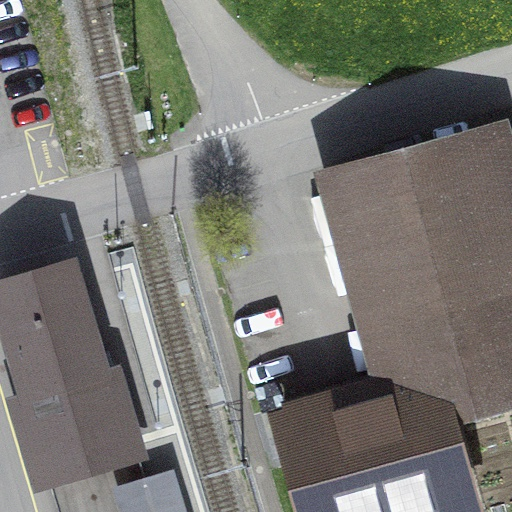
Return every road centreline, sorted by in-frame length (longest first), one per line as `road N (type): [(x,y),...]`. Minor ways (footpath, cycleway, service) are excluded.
road 1 (residential): [(0,237),(280,154)]
road 2 (residential): [(280,154),(511,76)]
road 3 (unclassified): [(280,154),(183,0)]
